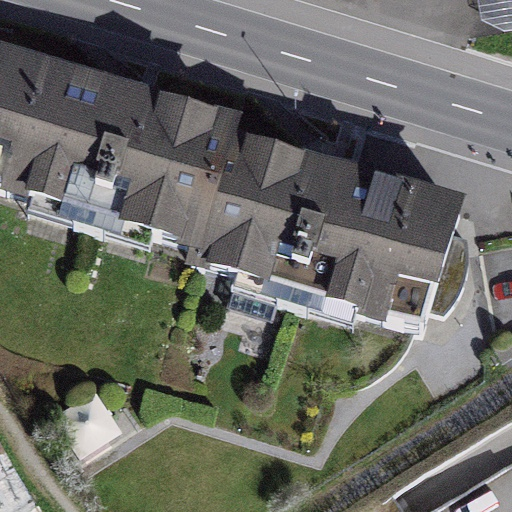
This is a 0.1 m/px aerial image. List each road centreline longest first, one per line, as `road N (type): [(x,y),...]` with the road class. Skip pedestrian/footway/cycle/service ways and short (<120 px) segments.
road 1 (tertiary): [(511,116),(117,0)]
road 2 (track): [(322,511),(511,393)]
road 3 (track): [(81,511),(0,403)]
